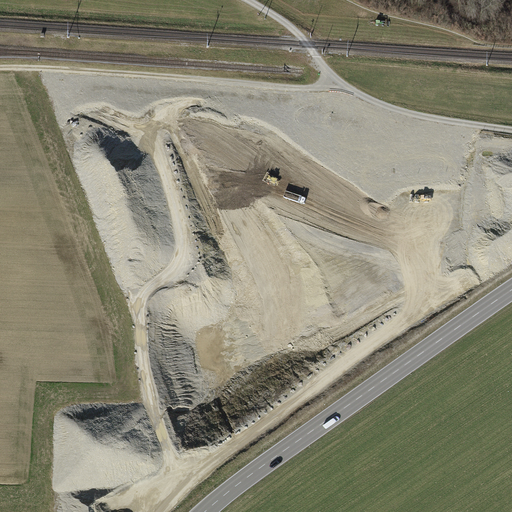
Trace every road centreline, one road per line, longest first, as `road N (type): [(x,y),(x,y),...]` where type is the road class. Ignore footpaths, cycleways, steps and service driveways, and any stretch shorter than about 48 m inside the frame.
road 1 (track): [(160,511),(179,484),(176,467),(88,227),(66,201),(0,200)]
road 2 (primary): [(205,511),(511,290)]
road 3 (track): [(0,67),(305,87),(335,78)]
road 4 (track): [(511,128),(373,100),(335,78),(290,27),(248,0)]
road 5 (track): [(176,467),(282,371)]
